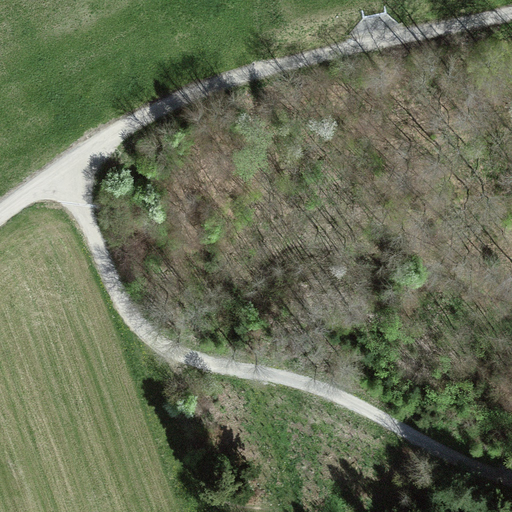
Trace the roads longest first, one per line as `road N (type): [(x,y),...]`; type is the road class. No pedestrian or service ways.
road 1 (track): [(511,483),(458,466),(301,377),(197,359),(147,334),(130,315),(68,168)]
road 2 (track): [(0,213),(131,124),(241,75),(511,9)]
